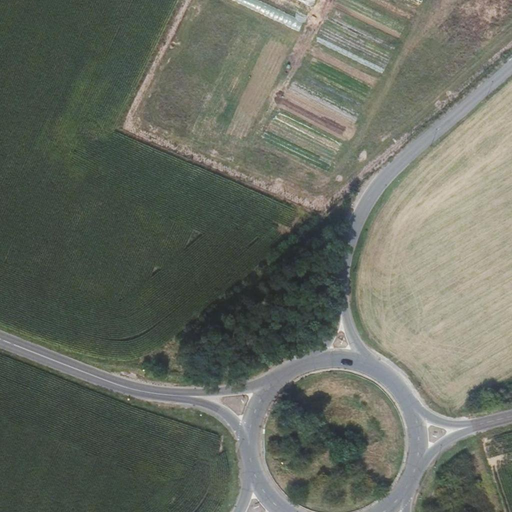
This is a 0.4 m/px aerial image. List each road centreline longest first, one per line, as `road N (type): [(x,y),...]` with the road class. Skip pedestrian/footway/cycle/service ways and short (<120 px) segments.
road 1 (residential): [(511,67),(405,159),(370,203),(349,252),(341,315)]
road 2 (tertiary): [(131,390),(0,338)]
road 3 (tertiary): [(270,385),(131,390)]
road 4 (tertiary): [(131,390),(209,405),(248,449)]
